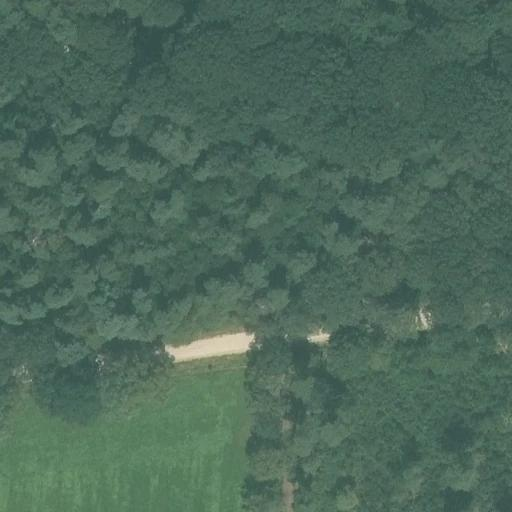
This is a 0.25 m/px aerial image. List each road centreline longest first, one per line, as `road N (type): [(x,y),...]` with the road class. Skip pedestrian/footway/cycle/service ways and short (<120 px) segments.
road 1 (track): [(0,39),(511,123)]
road 2 (track): [(497,308),(0,376)]
